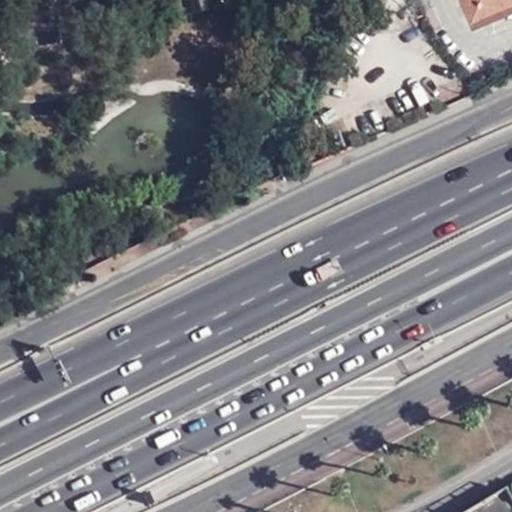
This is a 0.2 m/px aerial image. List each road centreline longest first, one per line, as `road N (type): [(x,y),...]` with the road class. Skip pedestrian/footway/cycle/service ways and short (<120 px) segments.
road 1 (motorway): [(511,179),(0,442)]
road 2 (motorway): [(0,490),(511,236)]
road 3 (primary): [(511,102),(0,348)]
road 4 (motorway): [(511,169),(345,233),(0,400)]
road 5 (motorway): [(43,511),(511,267)]
road 6 (primary): [(184,511),(511,345)]
